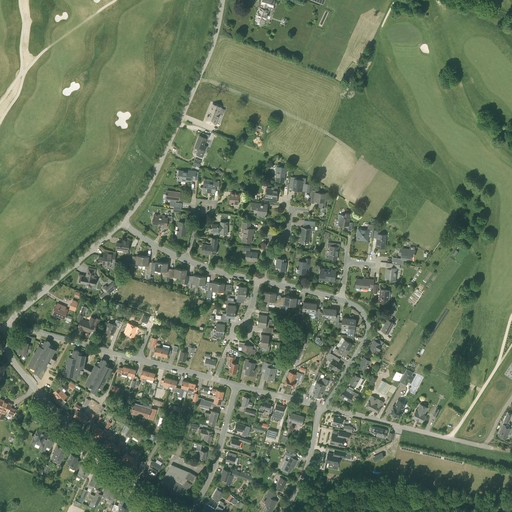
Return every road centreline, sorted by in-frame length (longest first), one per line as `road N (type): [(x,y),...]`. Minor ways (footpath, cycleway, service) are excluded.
road 1 (tertiary): [(176,511),(115,468),(39,394),(8,355),(7,328)]
road 2 (tertiary): [(122,222),(200,73),(223,0)]
road 3 (residential): [(215,379),(7,328)]
road 4 (residential): [(491,448),(326,408)]
road 5 (tertiary): [(7,328),(122,222)]
road 6 (residential): [(190,511),(212,471),(236,385)]
road 7 (residential): [(326,408),(368,329),(361,310),(341,300)]
